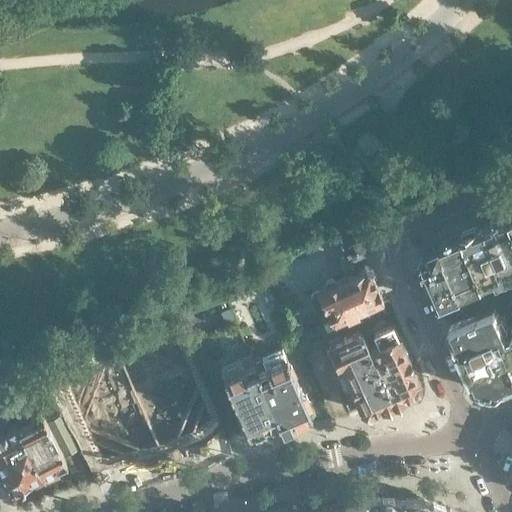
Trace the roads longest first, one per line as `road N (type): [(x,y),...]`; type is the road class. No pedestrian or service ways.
road 1 (residential): [(106,511),(224,472),(470,432)]
road 2 (residential): [(511,183),(412,224),(402,250),(407,284),(470,432)]
